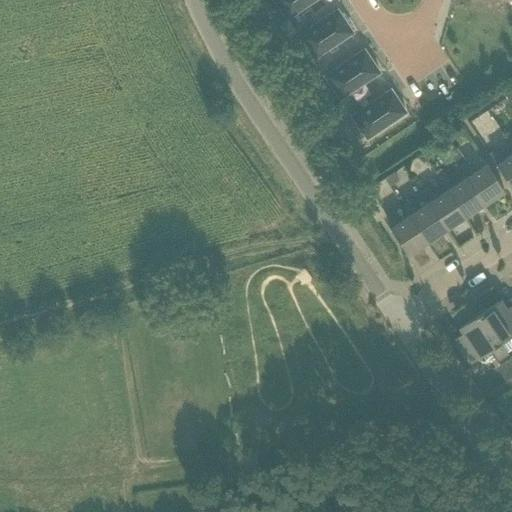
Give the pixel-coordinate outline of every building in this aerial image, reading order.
[(262,2),(260,0),(247,0),(250,3),(253,8),(262,2)] [(310,3),(314,0),(273,0),(286,19),(310,3)] [(313,59),(353,32),(337,9),(297,36),(306,48),(313,59)] [(288,42),(280,30),(272,36),(277,43),(280,48),(288,42)] [(365,82),(379,72),(364,49),(324,75),(340,99),(365,82)] [(315,82),(307,70),(299,76),(304,84),(307,88),(315,82)] [(396,119),(406,112),(390,89),(351,115),(366,139),(396,119)] [(342,122),(334,110),(325,116),(330,122),(333,128),(342,122)] [(511,153),(503,160),(496,149),(489,154),(511,189),(511,153)] [(484,203),(503,190),(486,164),(473,173),(466,162),(459,167),(466,178),(466,177),(484,203)] [(466,177),(466,178),(454,185),(447,175),(440,180),(447,190),(465,216),(484,203),(466,177)] [(447,190),(435,198),(428,188),(421,193),(428,203),(446,229),(465,216),(447,190)] [(409,200),(402,205),(409,216),(426,242),(446,229),(428,203),(416,211),(409,200)] [(426,242),(409,216),(397,223),(390,213),(383,218),(407,255),(426,242)] [(511,336),(511,305),(508,309),(502,300),(481,313),(501,343),(502,343),(508,352),(511,349),(511,340),(510,337),(511,336)] [(501,343),(481,313),(461,327),(464,333),(454,340),(470,364),(492,350),(500,361),(509,354),(508,352),(502,343),(501,343)]
